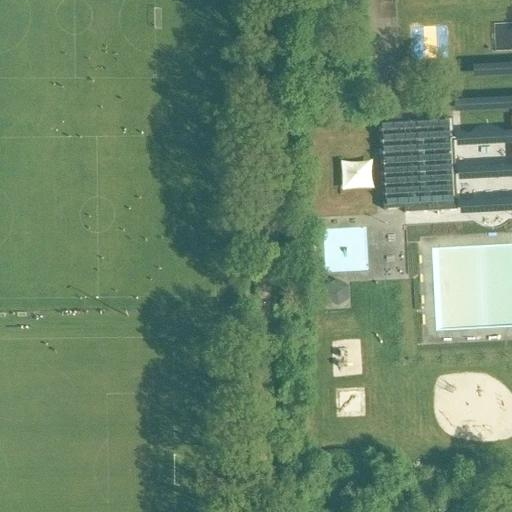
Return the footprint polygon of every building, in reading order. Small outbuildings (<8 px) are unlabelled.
[(511,66),(475,68),(476,79),(511,77),(511,66)] [(511,99),(457,102),(458,113),(511,110),(511,99)] [(378,103),(381,150),(384,209),(404,208),(404,214),(457,212),(453,120),(401,123),(400,102),(385,102),(378,103)] [(511,134),(459,137),(459,148),(511,145),(511,134)] [(511,169),(462,172),(462,183),(511,181),(511,169)] [(511,202),(463,205),(463,216),(511,213),(511,202)] [(347,279),(328,286),(334,304),(353,297),(347,279)]
